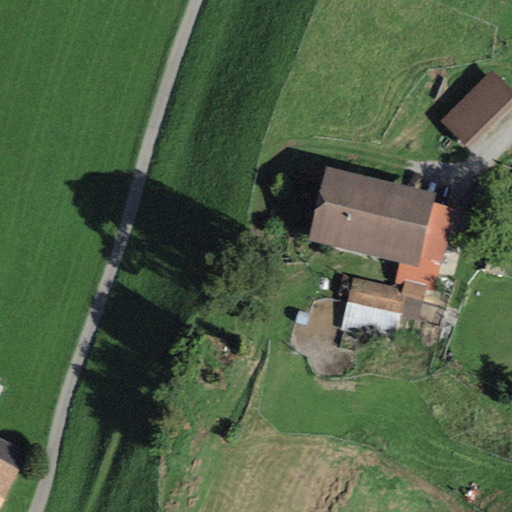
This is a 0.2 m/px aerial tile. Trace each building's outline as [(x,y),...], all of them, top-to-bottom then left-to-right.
[(511,97),(493,79),(447,125),(468,146),(511,102),(511,97)] [(373,256),(375,248),(387,199),(389,191),(334,177),(320,234),(318,242),(373,256)] [(451,214),(387,199),(375,248),(439,263),(451,214)] [(356,283),(351,305),(391,313),(396,293),(356,283)] [(0,501),(22,456),(0,444),(0,501)]
